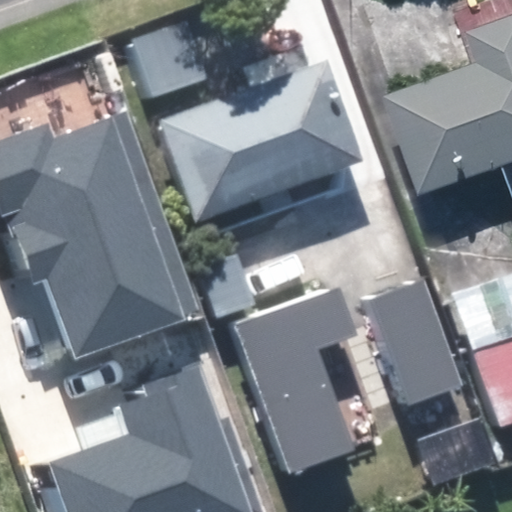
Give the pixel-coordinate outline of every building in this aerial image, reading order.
[(492,49),(401,81),(437,187),(511,160),(511,13),(483,24),(492,49)] [(325,57),(155,116),(191,220),(361,161),(325,57)] [(61,97),(0,120),(0,175),(61,329),(186,280),(113,96),(68,114),(61,97)] [(466,347),(511,330),(511,242),(438,270),(466,347)] [(337,275),(229,320),(293,476),(359,449),(316,345),(346,333),(384,425),(462,393),(413,274),(347,301),(337,275)] [(511,330),(466,347),(495,424),(511,418),(511,330)] [(68,511),(172,511),(252,480),(195,336),(122,365),(136,401),(39,439),(68,511)]
